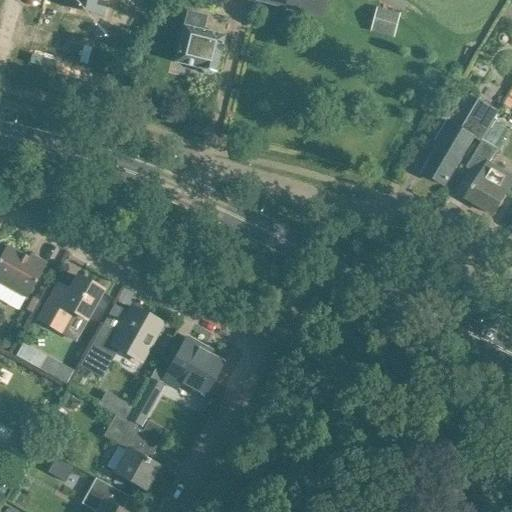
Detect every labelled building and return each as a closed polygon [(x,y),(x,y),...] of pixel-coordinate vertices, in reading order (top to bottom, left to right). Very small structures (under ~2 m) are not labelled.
[(68,0),(65,13),(101,23),(107,0),(68,0)] [(255,0),(255,2),(340,23),(345,0),(255,0)] [(400,15),(376,8),(370,33),(393,39),(400,15)] [(225,36),(203,31),(207,16),(186,12),(183,26),(178,44),(173,63),(215,74),(225,36)] [(435,142),(441,145),(424,173),(446,187),(456,169),(475,138),(482,142),(499,112),(479,99),(461,129),(448,121),(435,142)] [(498,136),(511,138),(511,122),(501,120),(498,136)] [(498,150),(483,141),(467,168),(480,176),(466,199),(495,216),(505,199),(508,193),(511,187),(511,176),(490,163),(498,150)] [(0,256),(0,284),(26,299),(46,264),(30,255),(28,259),(6,246),(0,256)] [(52,293),(37,320),(61,333),(72,314),(86,321),(102,291),(77,277),(63,300),(52,293)] [(162,325),(131,308),(117,334),(106,328),(88,360),(106,369),(117,350),(140,363),(162,325)] [(176,356),(166,376),(155,370),(134,407),(127,419),(140,426),(164,383),(172,388),(176,380),(204,396),(222,363),(202,352),(204,349),(186,338),(176,356)] [(64,366),(56,379),(65,384),(72,371),(64,366)] [(124,402),(116,415),(126,421),(127,419),(134,407),(124,402)] [(160,441),(126,422),(115,416),(103,437),(126,450),(113,473),(128,482),(146,492),(159,467),(149,461),(160,441)] [(0,451),(1,452),(11,433),(0,426),(0,451)] [(0,478),(0,492),(4,495),(10,484),(0,478)] [(129,498),(95,479),(81,505),(94,511),(121,511),(129,498)]
